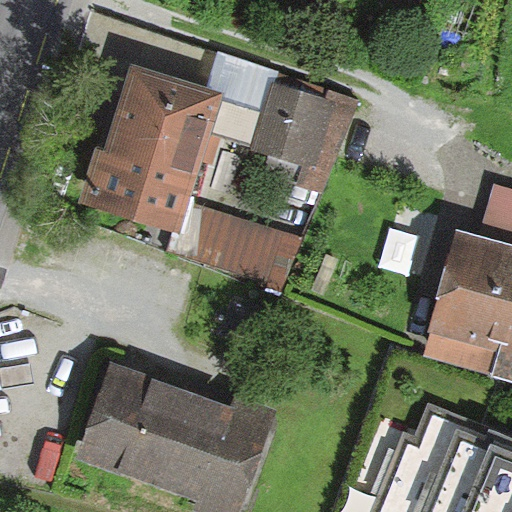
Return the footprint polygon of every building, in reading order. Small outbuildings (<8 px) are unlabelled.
[(322,198),(357,103),(330,95),(327,103),(276,87),(279,75),(220,57),(206,99),(221,104),(212,138),(256,151),(255,155),(303,169),(296,190),(322,198)] [(212,138),(221,104),(206,99),(134,78),(110,160),(100,157),(84,213),(173,239),(181,241),(192,204),(211,142),(212,138)] [(480,242),(459,236),(428,357),(499,375),(498,379),(511,382),(511,190),(495,186),(480,242)] [(296,240),(192,204),(181,241),(173,239),(169,255),(281,291),(296,240)] [(200,399),(113,369),(81,464),(197,504),(193,511),(243,511),(276,416),(231,400),(229,409),(200,399)] [(472,434),(425,416),(415,441),(404,436),(373,511),(511,511),(511,451),(488,442),(484,451),(468,445),(472,434)]
